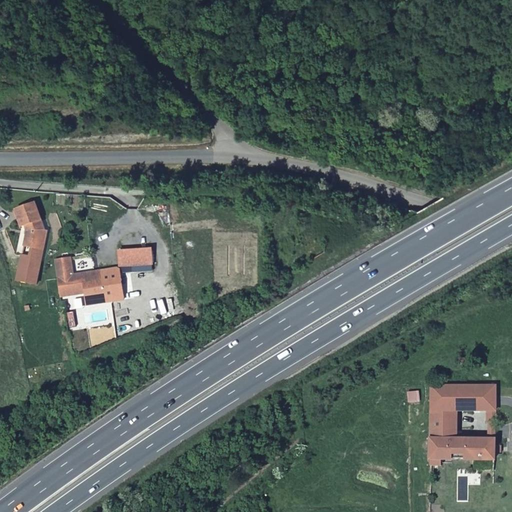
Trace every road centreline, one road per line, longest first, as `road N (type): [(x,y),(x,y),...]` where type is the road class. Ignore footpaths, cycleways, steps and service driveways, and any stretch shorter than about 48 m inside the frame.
road 1 (motorway): [(511,192),(238,353),(8,511)]
road 2 (motorway): [(51,511),(297,348),(511,224)]
road 3 (unclassified): [(511,231),(356,179),(228,158)]
road 4 (unclassified): [(228,158),(0,160)]
road 5 (unclassified): [(98,0),(215,121),(228,158)]
